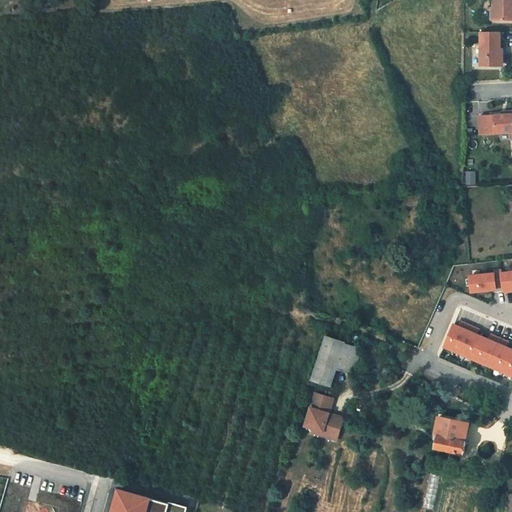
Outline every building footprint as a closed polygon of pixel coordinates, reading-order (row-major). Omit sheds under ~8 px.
[(511,20),(511,0),(493,0),(493,8),(493,21),(511,20)] [(484,64),(502,64),(502,32),(496,31),(484,31),(484,64)] [(511,110),(511,111),(511,113),(502,114),(480,116),(480,133),(511,131),(511,110)] [(477,172),(468,172),(468,185),(477,185),(477,172)] [(495,274),(470,276),(472,292),(497,290),(497,288),(504,287),(502,273),(502,271),(494,271),(495,274)] [(511,272),(502,273),(504,287),(504,292),(511,291),(511,290),(511,289),(511,272)] [(454,324),(444,346),(459,353),(471,326),(466,324),(462,322),(460,327),(454,324)] [(475,328),(471,326),(459,353),(474,359),(483,337),(477,335),(479,330),(475,328)] [(330,386),(336,367),(353,372),(361,348),(344,343),(345,341),(324,334),(309,380),(330,386)] [(489,340),(483,337),(474,359),(488,366),(500,339),(496,337),(491,335),(489,340)] [(505,341),(500,339),(488,366),(503,372),(511,350),(511,349),(507,347),(509,342),(505,341)] [(511,350),(503,372),(511,375),(511,350)] [(328,413),(333,398),(315,392),(305,425),(322,431),(321,435),(336,440),(341,422),(327,417),(328,413)] [(328,413),(327,417),(341,422),(343,418),(328,413)] [(464,453),(469,423),(438,417),(435,437),(438,438),(437,448),(464,453)] [(186,511),(188,508),(180,505),(179,511),(169,509),(170,503),(124,491),(121,501),(117,500),(113,511),(186,511)]
